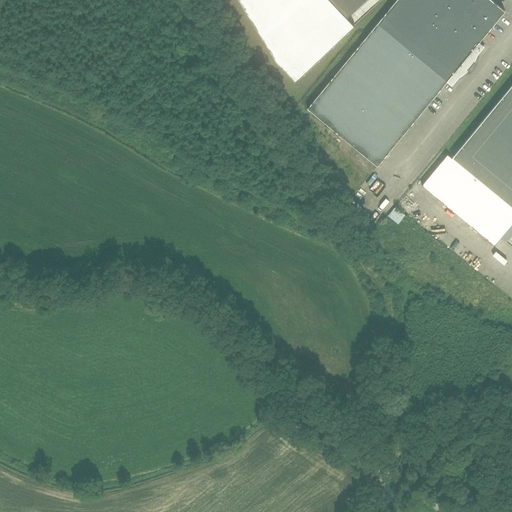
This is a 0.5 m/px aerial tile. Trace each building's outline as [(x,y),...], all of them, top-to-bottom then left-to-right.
[(296,81),(355,25),(347,17),(365,0),(239,0),(277,61),(296,81)] [(395,0),(307,107),(377,165),(447,80),(451,84),(458,76),(466,70),(472,63),(477,53),(483,45),(479,41),(504,11),(491,0),(395,0)] [(511,85),(452,158),(447,155),(422,186),(495,246),(511,224),(511,85)] [(419,197),(413,203),(423,214),(429,208),(419,197)] [(402,224),(409,214),(398,207),(392,217),(402,224)]
